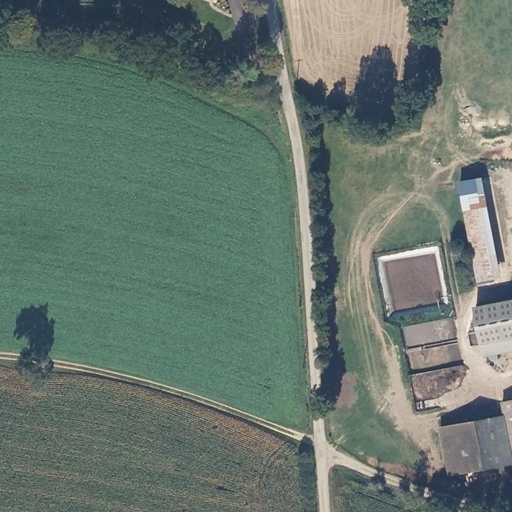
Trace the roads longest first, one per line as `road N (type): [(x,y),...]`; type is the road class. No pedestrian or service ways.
road 1 (track): [(511,509),(415,490),(228,410),(0,357)]
road 2 (unclassified): [(270,0),(306,226),(323,511)]
